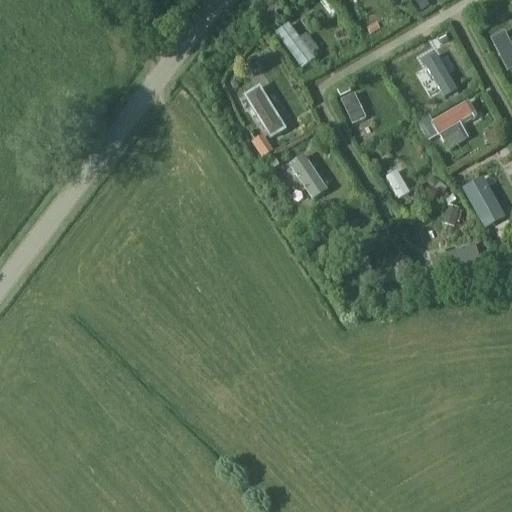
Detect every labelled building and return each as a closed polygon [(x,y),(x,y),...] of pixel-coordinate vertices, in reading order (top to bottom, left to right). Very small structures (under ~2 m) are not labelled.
[(275,30),(296,68),(310,60),(289,22),(275,30)] [(488,35),(499,69),(511,65),(511,57),(503,31),(488,35)] [(412,72),(448,54),(439,36),(403,54),(412,72)] [(352,125),(366,119),(355,94),(340,101),(352,125)] [(456,129),(470,120),(461,104),(428,123),(443,149),(462,139),(456,129)] [(262,137),(251,144),(262,161),(273,153),(262,137)] [(327,191),(304,156),(290,166),(312,200),(327,191)] [(394,199),(406,195),(396,169),(384,173),(394,199)] [(499,209),(489,184),(476,189),(472,179),(458,185),(472,220),(499,209)] [(376,276),(356,243),(343,250),(363,284),(376,276)] [(471,245),(428,252),(431,269),(474,263),(471,245)]
